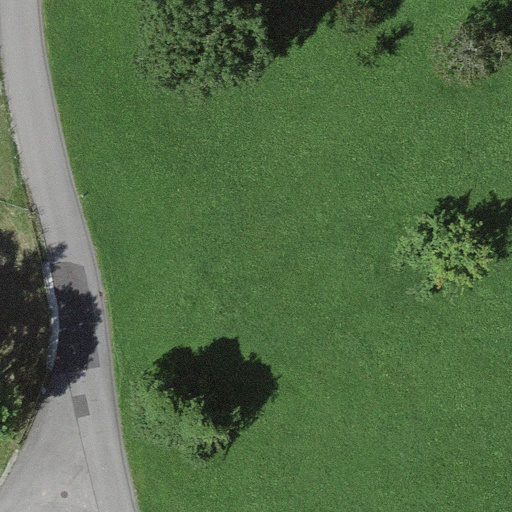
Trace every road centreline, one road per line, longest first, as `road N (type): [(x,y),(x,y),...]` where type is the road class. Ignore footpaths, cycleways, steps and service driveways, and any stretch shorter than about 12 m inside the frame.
road 1 (track): [(28,0),(26,78),(88,429),(116,511)]
road 2 (track): [(0,511),(88,429)]
